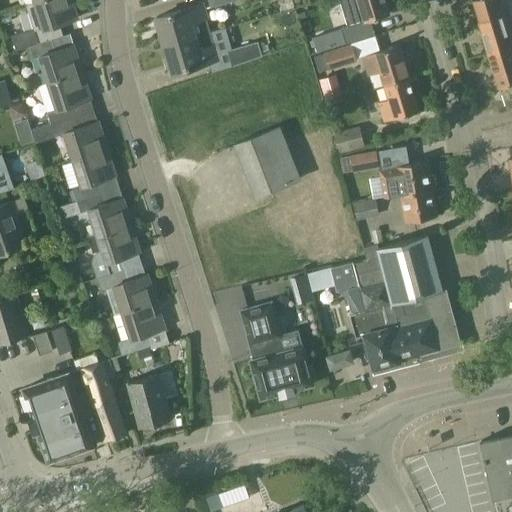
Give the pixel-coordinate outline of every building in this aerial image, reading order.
[(71,0),(38,0),(24,5),(26,5),(34,31),(32,30),(13,36),(17,50),(27,47),(51,39),(63,35),(59,23),(77,17),(71,0)] [(281,8),(282,11),(294,8),(292,0),(283,0),(285,4),(283,4),(281,8)] [(339,0),(348,26),(341,28),(346,44),(375,35),(370,20),(389,14),(384,0),(339,0)] [(489,54),(511,47),(511,20),(510,13),(506,14),(501,0),(476,0),(483,21),(479,22),(489,54)] [(202,4),(156,17),(164,45),(197,35),(194,23),(206,20),(202,4)] [(287,15),(272,24),(283,41),(298,32),(287,15)] [(217,59),(209,32),(197,35),(164,45),(171,72),(217,59)] [(48,83),(82,72),(73,43),(54,49),(51,39),(27,47),(32,59),(40,57),(48,83)] [(259,43),(258,41),(228,51),(232,66),(262,55),(262,53),(267,51),(264,42),(259,43)] [(358,61),(353,44),(314,56),(319,73),(358,61)] [(381,70),(385,85),(408,78),(398,45),(363,56),(369,74),(381,70)] [(511,47),(489,54),(499,88),(500,87),(508,108),(511,107),(511,47)] [(48,83),(39,86),(47,111),(48,111),(52,123),(76,116),(72,104),(90,98),(82,72),(48,83)] [(327,96),(339,92),(333,73),(321,77),(327,96)] [(408,78),(385,85),(389,98),(377,102),(383,121),(419,110),(408,78)] [(0,107),(13,103),(6,79),(0,81),(0,107)] [(23,104),(10,108),(11,110),(14,120),(26,116),(23,106),(23,104)] [(76,116),(52,123),(56,135),(65,133),(74,160),(107,149),(98,120),(79,127),(76,116)] [(302,179),(280,125),(233,144),(255,198),(302,179)] [(36,142),(45,139),(41,127),(32,130),(36,142)] [(365,146),(360,127),(334,133),(339,153),(365,146)] [(107,149),(74,160),(82,185),(73,187),(77,201),(101,193),(97,180),(115,174),(107,149)] [(380,168),(376,150),(350,155),(353,173),(380,168)] [(379,170),(384,197),(400,194),(432,188),(432,186),(434,186),(436,184),(435,176),(432,175),(430,175),(428,160),(395,166),(395,167),(379,170)] [(0,192),(9,189),(2,169),(0,170),(0,192)] [(432,188),(400,194),(405,221),(437,216),(432,188)] [(101,193),(77,201),(81,213),(90,210),(98,235),(131,224),(123,199),(105,204),(101,193)] [(353,203),(357,220),(379,215),(376,199),(353,203)] [(0,206),(0,253),(26,244),(11,202),(0,206)] [(93,261),(98,278),(126,269),(122,257),(140,252),(131,224),(98,235),(103,250),(97,252),(95,254),(93,258),(93,261)] [(82,240),(79,228),(66,232),(70,244),(82,240)] [(383,244),(380,231),(371,233),(374,246),(375,245),(383,244)] [(404,301),(418,354),(460,343),(446,290),(443,291),(427,234),(376,248),(385,282),(372,286),(378,308),(404,301)] [(385,282),(376,248),(375,245),(374,246),(364,249),(367,260),(354,264),(354,262),(330,268),(336,292),(339,291),(348,300),(352,314),(349,315),(356,338),(364,335),(373,368),(374,368),(378,370),(412,361),(415,357),(417,357),(417,354),(418,354),(404,301),(378,308),(372,286),(385,282)] [(126,269),(98,278),(102,290),(115,286),(123,312),(157,301),(148,274),(130,280),(126,269)] [(307,274),(292,278),(298,303),(314,299),(307,274)] [(84,286),(81,278),(74,280),(76,289),(84,286)] [(0,298),(0,344),(28,336),(16,294),(0,298)] [(165,327),(157,301),(123,312),(131,337),(119,341),(123,354),(150,346),(146,333),(165,327)] [(273,302),(241,310),(250,342),(253,342),(257,357),(250,359),(260,398),(280,392),(280,394),(294,391),(293,389),(313,384),(312,380),(316,379),(313,367),(309,368),(303,345),(279,351),(275,335),(281,334),(273,302)] [(71,351),(63,326),(52,330),(60,354),(71,351)] [(52,351),(46,331),(33,335),(39,355),(52,351)] [(352,362),(349,351),(326,357),(330,369),(352,362)] [(110,360),(81,370),(88,391),(77,395),(85,418),(96,414),(106,442),(125,435),(112,397),(116,393),(114,387),(108,385),(107,381),(116,378),(110,360)] [(171,371),(159,374),(127,383),(139,427),(171,418),(165,399),(177,395),(171,371)] [(86,448),(62,376),(25,388),(27,394),(23,395),(27,408),(31,407),(35,418),(30,419),(30,421),(31,420),(35,431),(34,431),(34,432),(39,431),(49,460),(86,448)] [(511,511),(511,435),(481,442),(496,511),(511,511)] [(244,484),(207,497),(211,510),(249,497),(244,484)]
